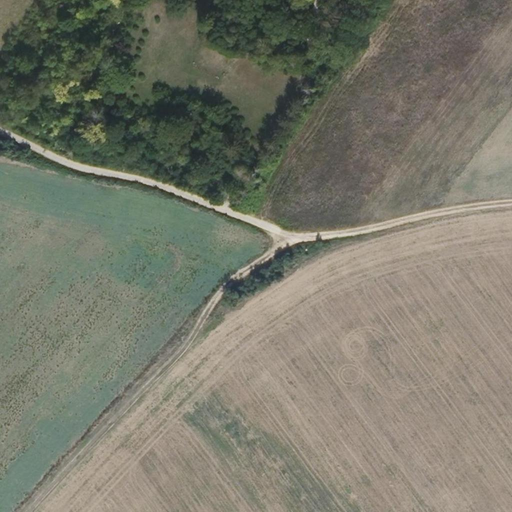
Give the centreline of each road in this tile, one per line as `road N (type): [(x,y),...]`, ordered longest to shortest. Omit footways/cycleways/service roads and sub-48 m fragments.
road 1 (track): [(21,511),(170,358),(238,274),(309,237)]
road 2 (track): [(309,237),(0,125)]
road 3 (track): [(309,237),(511,202)]
